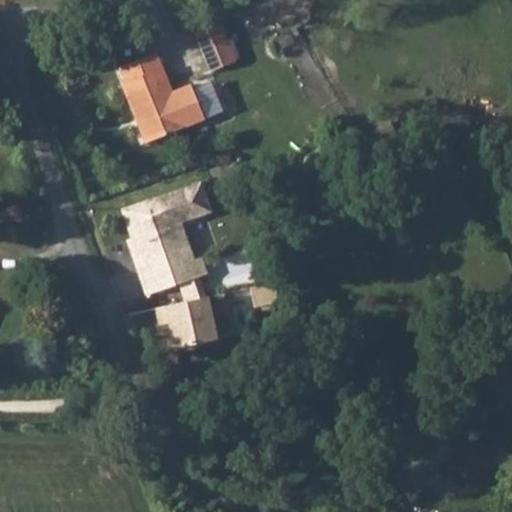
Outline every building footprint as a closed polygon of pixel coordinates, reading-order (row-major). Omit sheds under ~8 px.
[(239,2),(212,9),(225,64),(253,58),(239,2)] [(218,99),(206,51),(179,58),(191,108),(218,99)] [(145,81),(108,90),(112,105),(108,106),(124,168),(185,153),(176,116),(155,122),(145,81)] [(184,221),(175,192),(96,216),(105,246),(113,270),(108,271),(118,303),(177,285),(172,268),(165,270),(152,228),(184,221)] [(105,246),(100,247),(108,271),(113,270),(105,246)] [(243,297),(218,301),(224,320),(248,316),(243,297)] [(141,356),(185,350),(178,307),(125,315),(128,332),(137,331),(141,356)]
